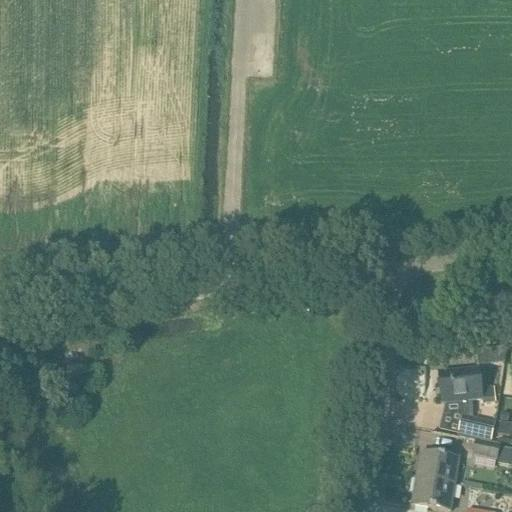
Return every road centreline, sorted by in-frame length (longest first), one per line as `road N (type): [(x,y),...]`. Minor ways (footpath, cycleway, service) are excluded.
road 1 (residential): [(0,307),(92,305),(391,266)]
road 2 (residential): [(356,511),(391,266)]
road 3 (residential): [(511,253),(391,266)]
